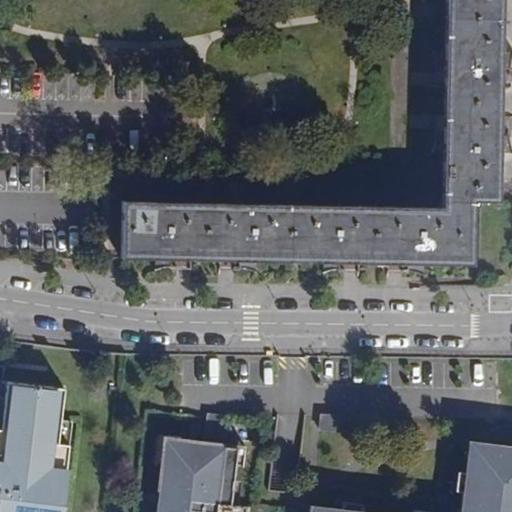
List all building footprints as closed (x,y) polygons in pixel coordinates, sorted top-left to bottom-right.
[(502,0),(445,0),(444,51),(444,66),(443,136),(443,150),(442,205),(121,201),(120,257),(156,258),(170,258),(240,259),(254,259),(325,261),(338,261),(408,262),(423,262),(473,263),(474,201),(499,200),(502,0)] [(0,511),(53,511),(62,446),(52,445),(54,421),(58,390),(0,382),(0,511)] [(245,511),(247,505),(230,503),(236,447),(221,445),(224,415),(206,413),(202,455),(194,454),(195,443),(164,439),(156,511),(245,511)] [(320,428),(344,427),(344,413),(320,413),(320,428)] [(65,423),(54,421),(52,445),(62,446),(65,423)] [(472,511),(342,511),(323,510),(322,511),(511,511),(511,450),(479,447),(472,511)]
